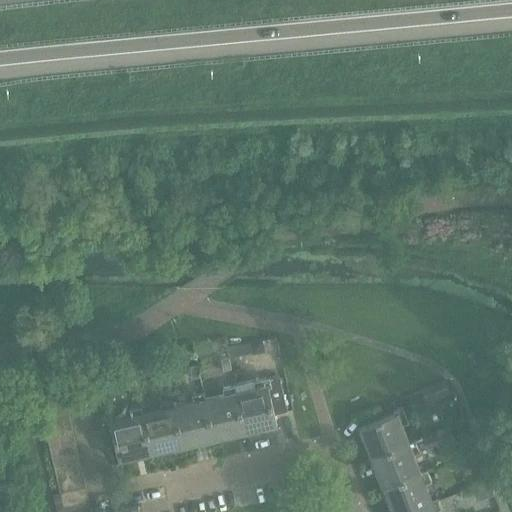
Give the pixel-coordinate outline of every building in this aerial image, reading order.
[(239,345),(227,347),(229,356),(240,354),(239,345)] [(258,363),(266,362),(263,350),(255,352),(258,363)] [(224,371),(231,370),(229,358),(221,360),(224,371)] [(192,379),(200,377),(197,365),(189,367),(192,379)] [(161,386),(169,384),(166,372),(158,374),(161,386)] [(255,387),(237,392),(236,392),(246,435),(246,431),(275,425),(276,428),(278,428),(275,414),(287,411),(279,375),(254,381),(255,387)] [(130,393),(138,391),(135,379),(127,381),(130,393)] [(450,393),(445,381),(422,390),(426,402),(450,393)] [(246,435),(236,392),(237,392),(235,385),(223,388),(224,395),(205,399),(204,399),(214,442),(215,442),(215,438),(244,432),(245,435),(246,435)] [(38,397),(41,410),(67,404),(64,391),(38,397)] [(193,402),(174,406),(173,406),(183,449),(184,449),(183,446),(213,439),(214,442),(204,399),(205,399),(204,392),(191,395),(193,402)] [(162,409),(143,413),(142,413),(152,456),(153,456),(152,453),(181,446),(182,450),(183,449),(173,406),(174,406),(173,399),(160,402),(162,409)] [(67,404),(41,410),(44,421),(69,415),(67,404)] [(151,457),(152,456),(142,413),(143,413),(142,407),(129,410),(131,416),(112,421),(110,414),(109,414),(120,464),(122,463),(121,460),(150,453),(151,457)] [(368,458),(368,459),(416,441),(416,440),(409,442),(402,424),(409,422),(403,407),(394,410),(395,413),(356,428),(357,430),(361,429),(371,457),(368,458)] [(69,415),(44,421),(47,433),(72,427),(69,415)] [(72,427),(47,433),(49,445),(75,439),(72,427)] [(448,428),(437,432),(440,440),(451,435),(448,428)] [(437,432),(421,438),(424,446),(435,441),(440,440),(437,432)] [(75,439),(49,445),(52,456),(77,450),(75,439)] [(416,441),(368,459),(368,460),(372,458),(383,487),(379,488),(380,489),(427,471),(427,470),(421,472),(414,454),(420,452),(416,441)] [(77,450),(52,456),(55,468),(80,462),(77,450)] [(460,457),(448,462),(451,469),(463,465),(460,457)] [(80,462),(55,468),(57,480),(83,474),(80,462)] [(427,471),(380,489),(380,490),(384,489),(392,511),(408,511),(439,500),(432,502),(425,484),(432,482),(427,471)] [(83,474),(57,480),(60,492),(85,486),(83,474)] [(85,486),(60,492),(63,506),(89,501),(85,486)] [(471,487),(459,492),(462,499),(474,495),(471,487)] [(439,500),(408,511),(441,511),(443,511),(439,500)]
